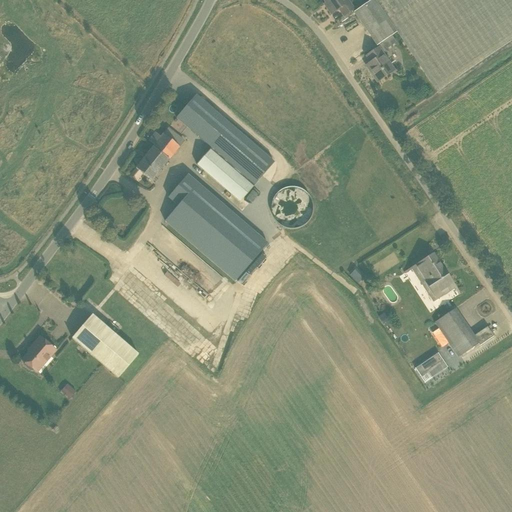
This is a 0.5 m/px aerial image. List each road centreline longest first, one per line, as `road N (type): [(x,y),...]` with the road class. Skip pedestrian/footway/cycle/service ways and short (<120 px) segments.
road 1 (unclassified): [(511,312),(326,44),(281,0)]
road 2 (unclassified): [(91,197),(210,0)]
road 3 (unclassified): [(91,197),(9,306)]
